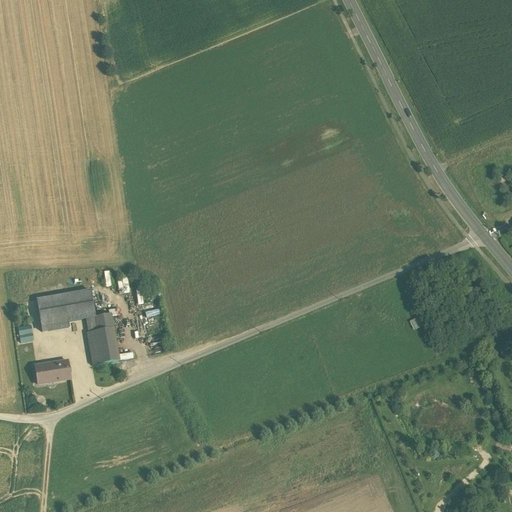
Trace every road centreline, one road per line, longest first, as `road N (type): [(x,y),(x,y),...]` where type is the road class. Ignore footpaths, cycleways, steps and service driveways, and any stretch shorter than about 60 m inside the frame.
road 1 (track): [(481,236),(46,424)]
road 2 (secondary): [(481,236),(429,161),(346,0)]
